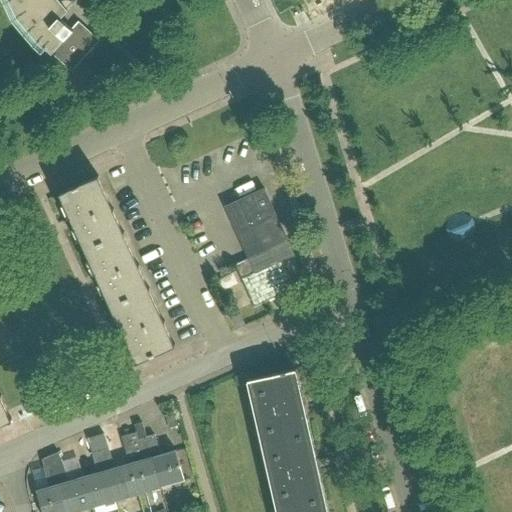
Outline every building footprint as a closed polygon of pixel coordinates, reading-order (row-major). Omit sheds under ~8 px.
[(72,29),(60,18),(68,9),(67,9),(60,0),(9,0),(17,16),(38,41),(51,52),(50,52),(71,72),(100,41),(79,21),(72,29)] [(84,250),(123,232),(98,175),(58,193),(58,194),(65,209),(73,227),(84,250)] [(241,278),(247,292),(254,306),(293,288),(281,260),(294,254),(293,253),(264,187),(225,205),(234,225),(249,258),(255,271),(241,278)] [(109,306),(149,288),(123,232),(84,250),(94,274),(99,284),(109,306)] [(149,288),(109,306),(121,331),(124,340),(135,363),(175,344),(149,288)] [(262,443),(309,433),(303,405),(301,398),(294,368),(277,372),(248,379),(262,443)] [(0,393),(0,423),(11,419),(8,411),(0,393)] [(160,485),(145,435),(141,421),(133,423),(138,438),(139,441),(141,453),(145,452),(146,457),(128,462),(137,492),(160,485)] [(145,435),(160,485),(183,478),(174,449),(157,454),(156,450),(159,448),(154,437),(155,436),(154,433),(145,435)] [(277,507),(323,497),(317,470),(316,463),(309,433),(262,443),(277,507)] [(137,492),(128,462),(111,467),(110,463),(112,461),(109,450),(108,446),(99,449),(114,499),(137,492)] [(91,506),(114,499),(99,449),(92,451),(93,455),(95,466),(99,466),(100,471),(82,476),(91,506)] [(67,511),(68,511),(91,506),(82,476),(65,480),(64,476),(67,474),(63,463),(58,450),(51,454),(67,511)] [(41,511),(67,511),(51,454),(43,457),(47,468),(49,480),(52,479),(54,484),(35,490),(41,511)] [(278,511),(326,511),(323,497),(277,507),(278,511)]
